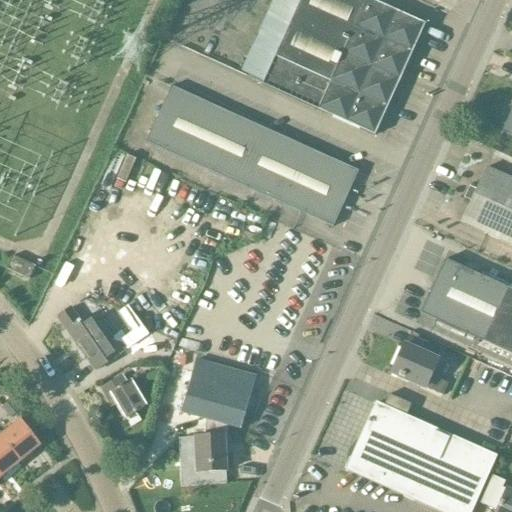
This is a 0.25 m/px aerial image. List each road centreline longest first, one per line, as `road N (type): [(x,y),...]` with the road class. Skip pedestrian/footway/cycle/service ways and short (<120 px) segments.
road 1 (residential): [(267,511),(495,0)]
road 2 (residential): [(112,511),(92,458),(39,370),(0,324)]
